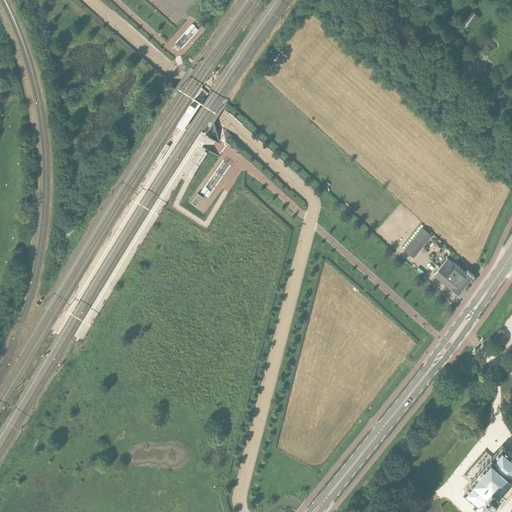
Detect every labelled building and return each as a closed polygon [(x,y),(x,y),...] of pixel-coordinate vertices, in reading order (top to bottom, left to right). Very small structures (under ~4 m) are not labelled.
[(472,8),(463,19),(472,27),(481,16),(472,8)] [(202,104),(195,99),(178,125),(185,129),(202,104)] [(203,197),(198,193),(191,203),(197,207),(203,197)] [(409,254),(414,258),(418,252),(414,248),(409,254)] [(446,258),(433,274),(458,295),(474,276),(466,270),(465,272),(454,263),(453,264),(446,258)] [(506,499),(511,491),(511,454),(502,446),(493,456),(491,455),(487,460),(486,459),(473,475),(469,480),(470,481),(462,491),(474,501),(472,504),(482,511),(493,499),(494,500),(500,494),(506,499)]
